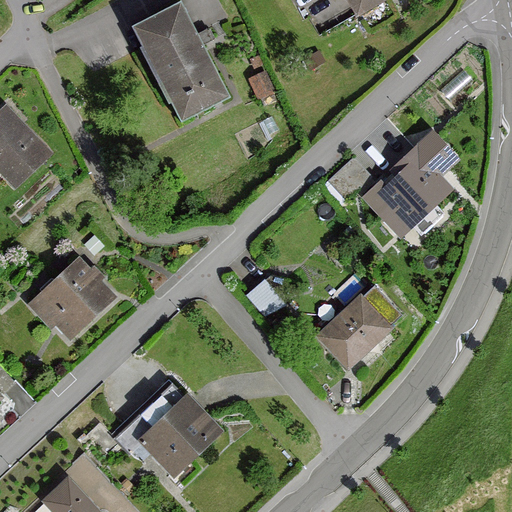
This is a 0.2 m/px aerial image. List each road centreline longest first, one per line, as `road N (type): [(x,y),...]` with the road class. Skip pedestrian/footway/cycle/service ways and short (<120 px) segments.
road 1 (residential): [(0,465),(464,20),(506,0)]
road 2 (residential): [(293,511),(445,354),(480,287),(506,204),(511,150)]
